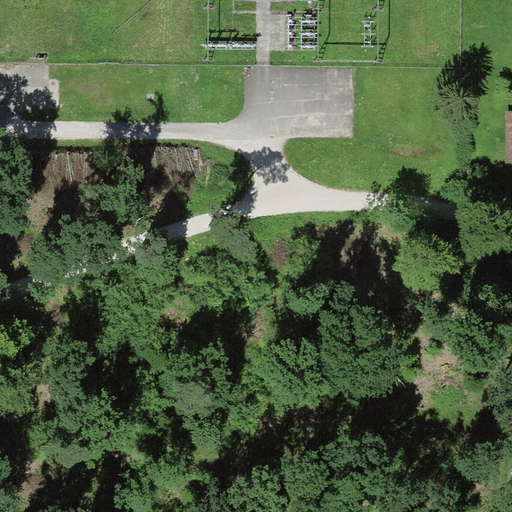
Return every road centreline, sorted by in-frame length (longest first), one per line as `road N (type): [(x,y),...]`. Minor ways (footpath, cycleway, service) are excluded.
road 1 (track): [(0,297),(160,232),(266,206),(400,202),(511,218)]
road 2 (track): [(307,200),(270,158),(214,131),(0,126)]
